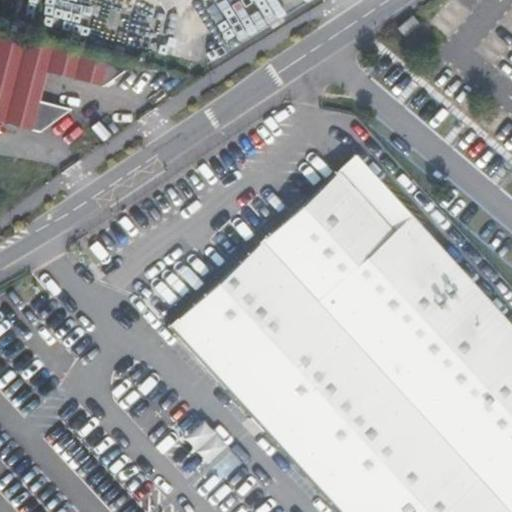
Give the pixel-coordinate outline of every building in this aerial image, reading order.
[(221,0),(208,5),(222,41),(316,4),(314,0),(221,0)] [(404,36),(419,24),(411,15),(396,27),(404,36)] [(53,42),(0,28),(0,122),(38,132),(70,109),(38,100),(53,42)] [(67,46),(53,42),(45,72),(59,76),(67,46)] [(81,49),(67,46),(59,76),(73,79),(81,49)] [(95,53),(81,49),(73,79),(87,83),(95,53)] [(134,62),(95,53),(87,83),(102,86),(134,62)] [(390,231),(335,170),(201,292),(186,276),(159,301),(174,317),(166,325),(336,511),(511,511),(511,329),(407,215),(390,231)]
